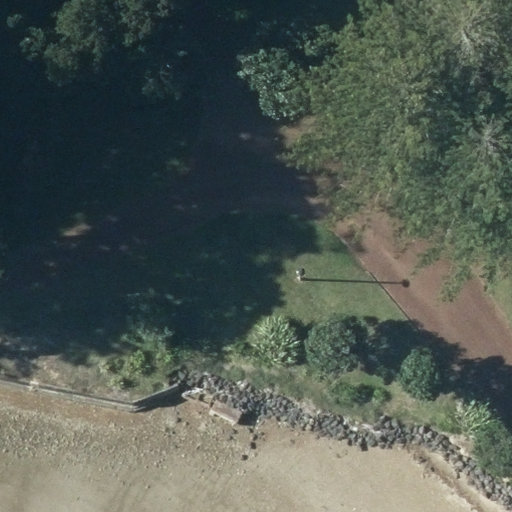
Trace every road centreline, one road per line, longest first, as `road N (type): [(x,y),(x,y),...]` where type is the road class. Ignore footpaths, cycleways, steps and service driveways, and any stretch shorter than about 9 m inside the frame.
road 1 (track): [(245,160),(387,238),(511,370)]
road 2 (track): [(245,160),(0,273)]
road 3 (track): [(204,0),(245,160)]
